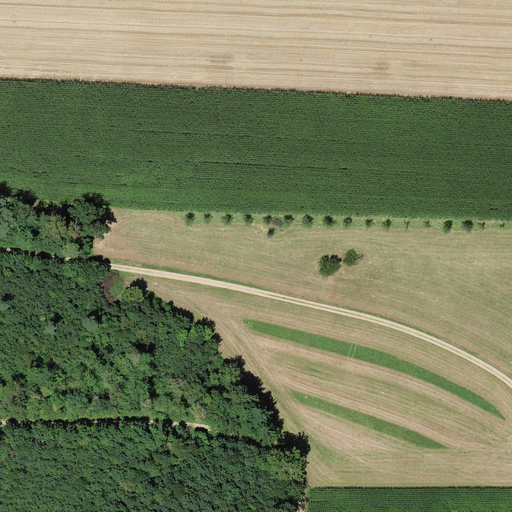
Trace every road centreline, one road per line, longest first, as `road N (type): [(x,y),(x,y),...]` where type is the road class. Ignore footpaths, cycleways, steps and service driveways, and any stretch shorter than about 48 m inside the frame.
road 1 (track): [(511,386),(492,368),(408,331),(333,309),(0,249)]
road 2 (track): [(0,422),(174,424),(257,441),(297,466),(297,511)]
